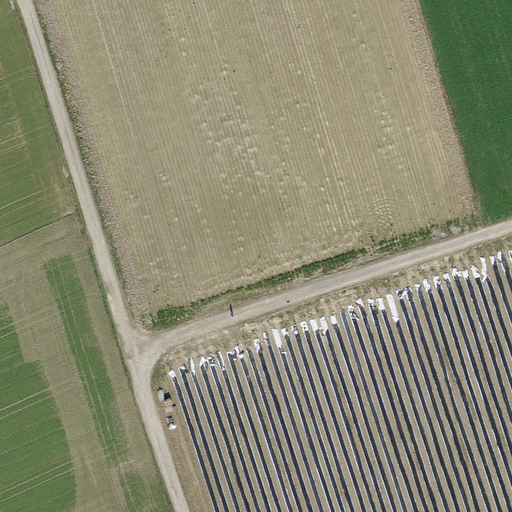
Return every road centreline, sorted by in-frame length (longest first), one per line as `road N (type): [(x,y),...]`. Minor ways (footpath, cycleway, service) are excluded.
road 1 (track): [(188,511),(25,0)]
road 2 (track): [(135,346),(511,223)]
